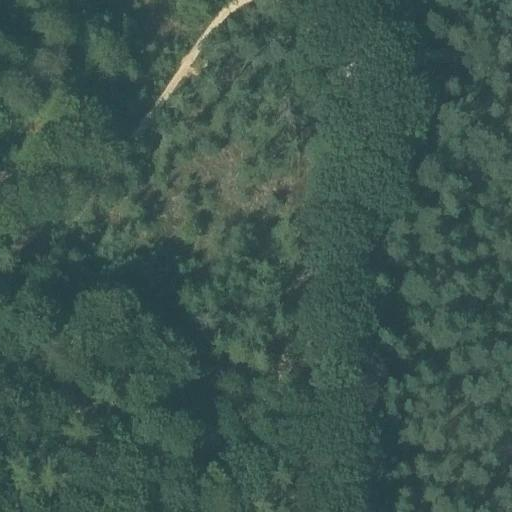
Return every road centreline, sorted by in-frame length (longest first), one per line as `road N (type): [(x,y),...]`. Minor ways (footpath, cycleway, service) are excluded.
road 1 (track): [(338,511),(353,0)]
road 2 (track): [(511,60),(350,62),(301,10),(277,0)]
road 3 (track): [(233,0),(99,186)]
road 4 (track): [(99,186),(0,322)]
